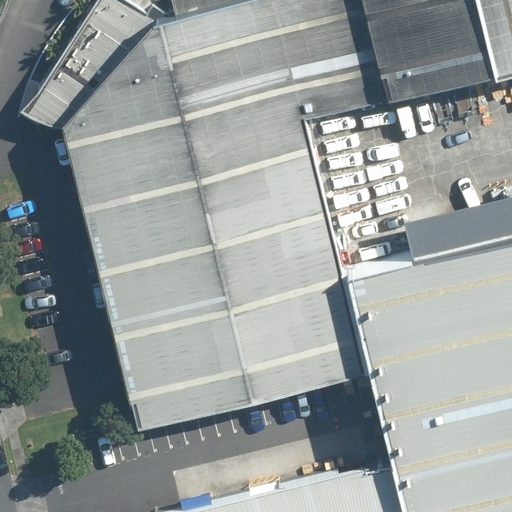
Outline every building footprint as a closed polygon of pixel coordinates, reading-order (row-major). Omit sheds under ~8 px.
[(354,380),(331,258),(294,133),(369,115),(341,0),(271,0),(157,27),(59,154),(126,435),(354,380)] [(357,0),(380,91),(492,64),(476,0),(357,0)] [(511,0),(490,0),(505,61),(511,59),(511,0)] [(404,447),(418,511),(511,511),(511,185),(410,208),(421,258),(363,271),(404,447)] [(418,511),(404,447),(158,507),(159,511),(418,511)]
